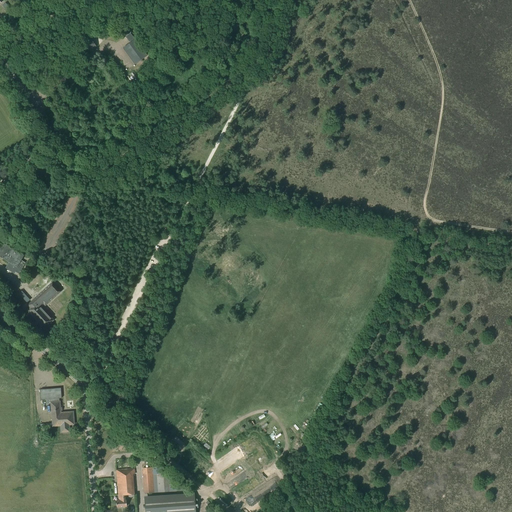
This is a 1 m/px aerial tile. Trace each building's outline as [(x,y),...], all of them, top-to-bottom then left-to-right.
[(235,19),(226,27),(239,38),(244,31),(237,25),(239,23),(235,19)] [(127,28),(120,33),(123,38),(125,37),(130,43),(123,48),(135,65),(147,56),(146,55),(147,54),(145,51),(144,52),(135,39),(134,40),(129,33),(130,33),(127,28)] [(90,38),(84,43),(90,51),(96,46),(90,38)] [(104,109),(94,116),(97,120),(107,113),(104,109)] [(59,152),(53,157),(59,166),(65,161),(59,152)] [(39,166),(31,174),(35,179),(43,171),(39,166)] [(0,240),(0,257),(9,263),(6,268),(12,271),(11,271),(14,273),(15,271),(18,273),(24,264),(22,263),(23,262),(21,261),(24,255),(0,240)] [(29,307),(26,310),(36,321),(35,322),(39,328),(41,327),(43,329),(53,320),(41,306),(43,304),(45,306),(61,292),(52,282),(26,305),(29,307)] [(61,388),(40,390),(40,400),(45,399),(46,404),(51,404),(53,426),(60,425),(61,432),(69,431),(68,425),(74,424),(73,412),(60,413),(60,411),(62,411),(61,407),(60,407),(59,398),(61,398),(61,388)] [(154,487),(153,474),(144,474),(144,468),(143,468),(144,488),(154,487)] [(118,494),(124,493),(131,493),(131,494),(133,494),(132,479),(133,479),(133,474),(135,474),(134,469),(116,470),(118,494)] [(231,472),(227,475),(229,477),(228,478),(229,480),(236,475),(235,473),(233,474),(231,472)] [(168,491),(167,473),(156,474),(158,492),(168,491)] [(124,493),(118,494),(118,495),(120,495),(120,500),(116,501),(117,507),(127,506),(126,500),(125,500),(125,495),(124,495),(124,493)] [(187,511),(187,496),(146,499),(146,511),(187,511)]
